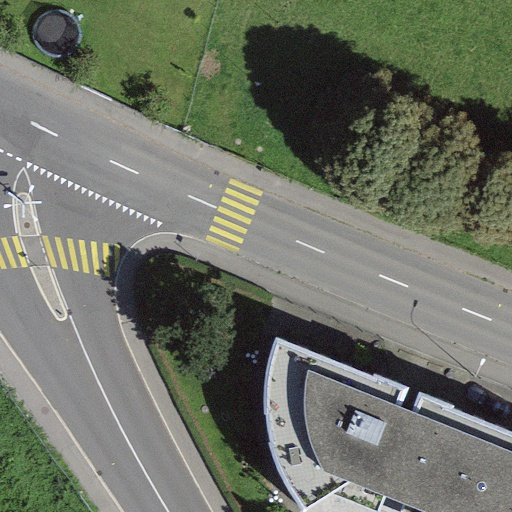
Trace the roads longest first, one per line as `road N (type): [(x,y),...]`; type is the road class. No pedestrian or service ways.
road 1 (primary): [(511,327),(0,112)]
road 2 (tertiary): [(0,178),(162,511)]
